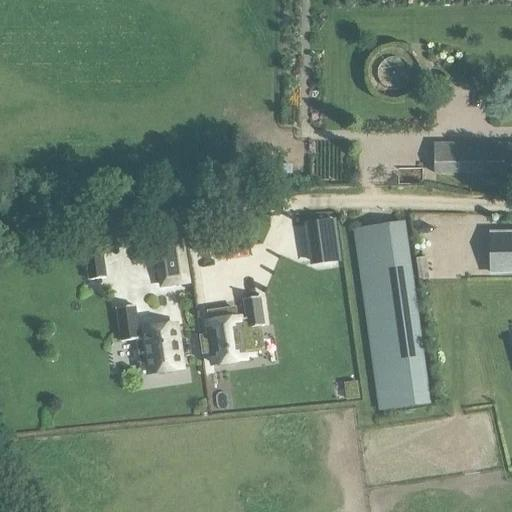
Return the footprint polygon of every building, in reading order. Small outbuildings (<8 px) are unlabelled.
[(511,143),(435,144),(435,175),(511,174),(511,143)] [(319,222),(324,264),(342,261),(337,220),(319,222)] [(354,231),(379,410),(428,403),(402,224),(354,231)] [(511,232),(488,233),(488,275),(511,274),(511,232)] [(155,244),(162,286),(188,282),(182,240),(155,244)] [(89,280),(106,277),(103,251),(86,254),(89,280)] [(427,257),(417,259),(419,278),(430,277),(427,257)] [(339,363),(328,279),(314,281),(315,290),(301,291),(312,367),(339,363)] [(264,326),(260,298),(244,300),(247,320),(240,321),(239,319),(237,319),(235,309),(216,312),(217,322),(207,324),(209,338),(200,339),(202,354),(212,353),(213,364),(245,360),(244,356),(253,355),(249,329),(264,326)] [(136,307),(118,309),(123,343),(139,340),(143,371),(150,370),(151,374),(183,369),(176,326),(145,330),(145,332),(139,332),(136,307)] [(348,401),(361,399),(359,383),(345,385),(348,401)]
